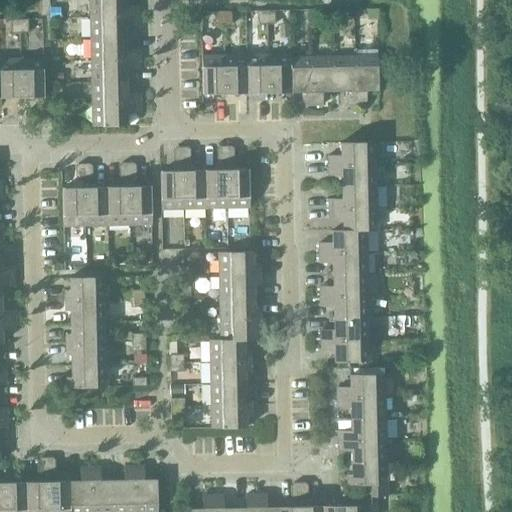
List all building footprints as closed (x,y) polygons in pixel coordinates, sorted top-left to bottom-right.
[(88,0),(89,17),(137,16),(137,6),(124,6),(123,0),(88,0)] [(60,8),(50,9),(50,20),(60,20),(60,8)] [(266,24),(266,10),(257,11),(258,24),(266,24)] [(288,10),(266,10),(266,24),(288,24),(288,10)] [(222,25),(222,11),(214,11),(214,26),(222,25)] [(231,11),(222,11),(222,25),(231,25),(231,11)] [(89,17),(90,39),(124,38),(124,26),(137,26),(137,16),(89,17)] [(19,32),(19,19),(11,19),(11,32),(19,32)] [(28,19),(19,19),(19,32),(28,32),(28,19)] [(90,39),(90,61),(138,59),(138,49),(125,50),(124,38),(90,39)] [(268,93),(290,93),(289,54),(267,55),(268,93)] [(289,54),(290,93),(301,92),(302,105),(312,105),(311,57),(289,58),(289,54)] [(224,94),(246,94),(245,55),(223,56),(224,94)] [(246,94),(268,93),(267,55),(245,55),(246,94)] [(202,94),(224,94),(223,56),(201,56),(202,94)] [(354,56),(332,57),(333,92),(345,91),(345,104),(355,104),(354,56)] [(377,56),(354,56),(355,104),(366,104),(365,91),(377,91),(377,56)] [(332,57),(311,57),(312,105),(322,105),(322,92),(333,92),(332,57)] [(20,59),(0,59),(0,97),(21,97),(20,59)] [(43,59),(20,59),(21,97),(43,97),(43,59)] [(90,61),(91,82),(125,82),(125,70),(138,70),(138,59),(90,61)] [(91,82),(91,104),(139,103),(139,93),(126,93),(125,82),(91,82)] [(139,103),(91,104),(92,126),(126,126),(126,113),(139,113),(139,103)] [(327,156),(327,166),(375,164),(375,142),(340,143),(340,155),(327,156)] [(225,160),(225,146),(219,146),(216,149),(216,160),(225,160)] [(231,146),(225,146),(225,160),(234,159),(234,148),(231,146)] [(181,161),(181,147),(175,147),(173,150),(173,161),(181,161)] [(187,147),(181,147),(181,161),(190,160),(190,149),(187,147)] [(133,162),(127,163),(127,176),(136,176),(136,165),(133,162)] [(89,163),(83,164),(83,177),(92,177),(92,166),(89,163)] [(127,176),(127,163),(121,163),(118,165),(119,177),(127,176)] [(83,177),(83,164),(77,164),(75,166),(75,178),(83,177)] [(341,175),(341,187),(376,186),(375,164),(327,166),(327,176),(341,175)] [(248,169),(225,170),(226,208),(249,207),(248,169)] [(204,170),(182,171),(183,209),(205,208),(204,170)] [(225,170),(204,170),(205,208),(226,208),(225,170)] [(183,209),(182,171),(159,171),(160,209),(183,209)] [(150,186),(128,187),(129,225),(151,224),(150,186)] [(328,199),(328,209),(376,208),(376,186),(341,187),(341,198),(328,199)] [(106,187),(84,188),(85,226),(107,225),(106,187)] [(128,187),(106,187),(107,225),(129,225),(128,187)] [(85,226),(84,188),(62,188),(62,226),(85,226)] [(342,219),(342,230),(366,230),(366,231),(377,230),(376,208),(328,209),(329,219),(342,219)] [(318,243),(319,253),(366,252),(366,231),(366,230),(342,230),(331,230),(332,242),(318,243)] [(218,252),(218,275),(258,274),(258,264),(253,264),(252,252),(218,252)] [(332,263),(332,274),(367,274),(366,252),(319,253),(319,263),(332,263)] [(0,276),(13,276),(13,266),(0,266),(0,276)] [(178,267),(178,275),(192,275),(192,267),(178,267)] [(218,275),(219,296),(253,296),(253,284),(258,284),(258,274),(218,275)] [(319,286),(319,296),(367,295),(367,274),(332,274),(332,286),(319,286)] [(192,275),(178,275),(178,284),(192,284),(192,275)] [(0,276),(0,298),(1,298),(0,287),(14,286),(13,276),(0,276)] [(64,290),(64,300),(104,299),(104,277),(69,278),(69,290),(64,290)] [(130,290),(130,298),(144,298),(144,289),(130,290)] [(333,306),(333,318),(368,317),(367,295),(319,296),(320,306),(333,306)] [(219,296),(219,318),(259,317),(259,307),(254,307),(253,296),(219,296)] [(0,298),(0,320),(14,320),(14,310),(1,310),(1,298),(0,298)] [(144,298),(130,298),(130,307),(144,307),(144,298)] [(70,310),(70,322),(105,321),(104,299),(64,300),(64,310),(70,310)] [(179,310),(179,319),(193,319),(193,310),(179,310)] [(219,318),(220,340),(243,340),(254,340),(254,328),(259,327),(259,317),(219,318)] [(320,330),(320,340),(368,339),(368,317),(333,318),(333,330),(320,330)] [(193,319),(179,319),(179,328),(193,328),(193,319)] [(14,320),(0,320),(0,342),(2,343),(1,330),(15,330),(14,320)] [(65,333),(65,344),(105,343),(105,321),(70,322),(70,333),(65,333)] [(130,333),(131,342),(145,342),(145,333),(130,333)] [(368,339),(320,340),(321,350),(334,350),(334,362),(369,361),(368,339)] [(209,340),(209,362),(249,361),(249,351),(244,351),(243,340),(220,340),(209,340)] [(145,342),(131,342),(131,351),(145,350),(145,342)] [(71,354),(71,365),(105,364),(105,343),(65,344),(65,354),(71,354)] [(169,354),(169,363),(184,363),(184,354),(169,354)] [(209,362),(210,384),(244,383),(244,371),(249,371),(249,361),(209,362)] [(184,363),(169,363),(169,372),(184,371),(184,363)] [(105,364),(71,365),(71,377),(66,377),(66,388),(116,387),(116,367),(106,368),(105,364)] [(336,387),(336,397),(384,396),(384,374),(349,375),(349,387),(336,387)] [(146,386),(146,377),(132,377),(132,386),(146,386)] [(210,384),(210,406),(250,405),(250,395),(245,395),(244,383),(210,384)] [(184,386),(170,386),(170,395),(184,395),(184,386)] [(350,407),(350,419),(385,418),(384,396),(336,397),(337,407),(350,407)] [(170,398),(170,407),(184,406),(184,398),(170,398)] [(250,405),(210,406),(211,428),(246,427),(245,415),(250,415),(250,405)] [(184,406),(170,407),(170,415),(184,415),(184,406)] [(337,431),(337,441),(385,440),(385,418),(350,419),(350,430),(337,431)] [(351,451),(351,462),(386,462),(385,440),(337,441),(337,451),(351,451)] [(46,471),(46,457),(40,457),(38,460),(38,471),(46,471)] [(52,457),(46,457),(46,471),(55,471),(55,460),(52,457)] [(386,462),(351,462),(352,474),(346,474),(347,485),(365,484),(365,497),(375,496),(387,496),(386,462)] [(123,480),(112,480),(112,511),(134,511),(133,466),(123,466),(123,480)] [(143,466),(133,466),(134,511),(156,511),(156,479),(144,479),(143,466)] [(90,511),(90,467),(80,467),(80,481),(68,481),(69,511),(90,511)] [(90,467),(90,511),(112,511),(112,480),(100,480),(100,467),(90,467)] [(25,511),(47,511),(46,481),(25,482),(25,511)] [(69,511),(68,481),(46,481),(47,511),(69,511)] [(3,511),(25,511),(25,482),(3,482),(3,511)] [(299,496),(299,482),(293,482),(290,485),(291,496),(299,496)] [(305,482),(299,482),(299,496),(308,496),(308,485),(305,482)] [(234,511),(256,511),(256,494),(245,494),(246,507),(234,508),(234,511)] [(256,511),(277,511),(278,507),(266,507),(266,494),(256,494),(256,511)] [(189,511),(212,511),(212,495),(202,495),(202,508),(190,509),(189,511)] [(212,511),(234,511),(234,508),(223,508),(222,495),(212,495),(212,511)] [(375,496),(365,497),(365,500),(365,505),(375,505),(375,500),(375,496)]
